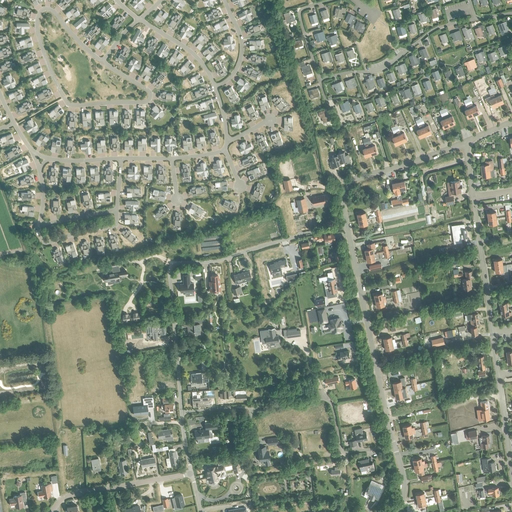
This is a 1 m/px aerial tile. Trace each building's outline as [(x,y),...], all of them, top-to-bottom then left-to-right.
[(137,6),(140,9),(144,6),(143,5),(145,4),(143,2),(141,3),(140,3),(143,0),(133,0),(133,1),(134,2),(132,4),(135,8),(137,6)] [(108,16),(113,12),(111,10),(109,12),(108,11),(112,7),(109,4),(105,8),(104,6),(101,9),(103,10),(101,12),(103,15),(105,13),(108,16)] [(70,17),(72,19),(79,13),(77,10),(76,11),(74,8),(66,14),(68,17),(71,14),(72,16),(70,17)] [(334,16),(343,18),(343,14),(342,14),(342,12),(345,13),(346,9),(342,8),(341,10),(336,9),(334,16)] [(24,10),(17,9),(16,14),(23,16),(22,17),(26,18),(26,16),(30,17),(30,14),(28,13),(29,11),(27,11),(27,9),(24,9),(24,10)] [(211,13),(208,15),(210,19),(215,17),(215,18),(219,17),(218,15),(222,14),(220,11),(219,11),(218,10),(216,10),(216,9),(212,10),(213,12),(211,12),(211,13)] [(392,11),(395,18),(401,17),(398,9),(392,11)] [(429,11),(432,18),(438,16),(435,9),(429,11)] [(160,10),(154,18),(158,21),(159,20),(162,23),(168,14),(164,12),(162,15),(161,14),(163,12),(160,10)] [(243,13),(239,15),(241,19),(243,18),(245,21),(247,20),(247,21),(251,19),(249,15),(251,14),(250,10),(247,11),(247,10),(243,11),(243,13)] [(320,12),(323,20),(329,18),(326,10),(320,12)] [(283,14),(285,18),(286,22),(289,21),(289,23),(295,21),(293,15),(291,16),(289,12),(283,14)] [(417,13),(421,22),(426,21),(427,22),(430,21),(427,12),(422,13),(421,12),(417,13)] [(172,19),(169,25),(174,28),(177,22),(178,23),(180,20),(179,19),(181,16),(178,14),(177,16),(176,15),(174,16),(173,15),(171,19),(172,19)] [(309,16),(312,24),(318,22),(315,14),(309,16)] [(356,18),(354,16),(348,14),(345,21),(350,24),(353,25),(356,18)] [(116,17),(114,19),(115,20),(114,22),(115,23),(112,25),(116,28),(120,24),(121,25),(122,23),(121,22),(124,18),(122,16),(120,18),(119,16),(118,18),(116,17)] [(83,17),(74,25),(77,28),(81,24),(82,26),(80,27),(82,29),(83,27),(84,27),(87,25),(84,22),(86,20),(83,17)] [(225,20),(214,25),(216,29),(218,28),(220,31),(228,27),(225,20)] [(354,29),(359,31),(362,33),(366,25),(357,21),(355,26),(354,28),(354,29)] [(498,25),(501,32),(502,35),(507,33),(506,30),(508,29),(506,22),(498,25)] [(24,32),(26,32),(26,28),(29,28),(29,23),(16,23),(16,28),(19,28),(19,33),(24,33),(24,32)] [(408,26),(410,33),(416,31),(414,24),(408,26)] [(483,34),(484,38),(487,37),(482,24),(478,26),(478,27),(474,29),(477,37),(483,34)] [(92,29),(87,34),(91,38),(96,33),(97,34),(99,32),(98,30),(99,29),(98,28),(99,26),(97,25),(93,28),(92,27),(91,29),(92,29)] [(181,31),(179,36),(182,38),(184,35),(188,38),(189,36),(190,36),(192,32),(188,29),(189,27),(186,25),(184,27),(182,26),(180,30),(181,31)] [(249,31),(247,32),(248,35),(251,33),(252,35),(255,34),(255,32),(261,30),(259,25),(253,27),(253,26),(249,27),(250,29),(248,29),(249,31)] [(486,27),(489,35),(495,32),(492,25),(486,27)] [(403,26),(396,28),(399,36),(405,34),(407,34),(404,26),(403,26)] [(462,29),(463,31),(465,39),(471,37),(472,40),(474,39),(470,28),(466,30),(465,27),(462,29)] [(136,42),(136,41),(138,42),(139,41),(142,43),(144,39),(142,38),(144,36),(142,35),(141,36),(140,35),(142,32),(138,30),(132,40),(136,42)] [(450,34),(450,36),(452,36),(454,41),(459,39),(460,40),(463,39),(459,30),(457,31),(450,34)] [(314,35),(317,43),(323,41),(325,40),(323,32),(314,35)] [(439,36),(442,43),(448,41),(445,34),(439,36)] [(200,35),(193,43),(195,45),(197,43),(198,44),(196,46),(199,49),(205,42),(202,39),(204,37),(200,35)] [(327,38),(326,38),(327,40),(328,40),(330,45),(336,43),(335,41),(338,41),(336,35),(333,36),(327,38)] [(224,42),(224,46),(229,46),(229,48),(234,47),(233,45),(234,45),(234,40),(232,41),(232,36),(228,36),(228,39),(224,40),(224,42)] [(24,48),(33,45),(30,37),(19,41),(20,45),(23,44),(24,48)] [(101,50),(108,41),(105,39),(104,41),(101,38),(95,45),(101,50)] [(149,45),(147,48),(151,51),(154,46),(155,47),(157,43),(155,42),(157,39),(154,38),(153,39),(152,38),(151,40),(149,39),(148,42),(149,43),(148,45),(149,45)] [(261,40),(249,41),(250,49),(259,49),(259,45),(261,45),(261,40)] [(163,43),(157,53),(160,56),(162,53),(165,56),(169,50),(165,48),(167,46),(163,43)] [(211,45),(202,53),(204,55),(206,53),(207,54),(205,56),(208,59),(215,53),(212,50),(214,48),(211,45)] [(497,48),(500,56),(509,52),(507,45),(497,48)] [(120,61),(121,61),(122,62),(126,56),(127,57),(129,53),(128,53),(129,51),(127,50),(128,49),(124,47),(122,51),(121,50),(119,52),(120,53),(117,58),(120,60),(120,61)] [(0,56),(4,55),(5,57),(7,56),(6,54),(11,53),(10,50),(8,51),(8,49),(6,49),(5,48),(2,49),(2,50),(0,50),(0,56)] [(419,51),(422,58),(428,56),(425,48),(419,51)] [(175,50),(169,60),(172,62),(174,60),(177,63),(182,55),(179,53),(177,55),(176,54),(178,52),(175,50)] [(347,52),(349,59),(355,57),(352,50),(347,52)] [(26,55),(23,57),(24,61),(30,59),(30,60),(33,59),(33,58),(36,56),(35,54),(34,54),(33,52),(31,53),(31,51),(27,53),(28,54),(26,55)] [(481,52),(475,54),(478,62),(484,60),(484,61),(487,60),(484,51),(481,52)] [(487,54),(490,62),(498,59),(496,51),(487,54)] [(327,52),(321,54),(324,62),(329,60),(330,62),(333,61),(332,60),(330,52),(327,52)] [(335,55),(338,63),(344,61),(341,53),(335,55)] [(249,57),(248,61),(252,61),(252,63),(258,64),(258,62),(261,63),(262,57),(256,56),(256,55),(253,54),(252,56),(251,56),(250,58),(249,57)] [(415,55),(409,57),(412,64),(412,66),(421,63),(419,57),(416,58),(415,55)] [(135,68),(134,69),(136,71),(137,69),(138,69),(140,65),(136,63),(138,61),(133,58),(132,60),(131,60),(128,64),(130,64),(127,69),(131,71),(134,67),(135,68)] [(466,65),(468,70),(477,67),(474,59),(464,63),(465,65),(466,65)] [(189,60),(180,68),(183,71),(185,70),(187,73),(194,66),(191,63),(189,65),(188,64),(190,62),(189,60)] [(8,68),(9,70),(11,69),(10,67),(15,66),(14,63),(12,64),(11,62),(9,62),(9,61),(6,62),(6,63),(4,64),(4,65),(1,66),(3,70),(8,68)] [(219,62),(214,65),(217,71),(216,71),(218,75),(220,74),(222,77),(224,75),(223,73),(225,72),(224,71),(225,70),(224,67),(222,68),(219,62)] [(42,71),(39,63),(28,67),(29,71),(32,70),(33,74),(42,71)] [(397,67),(395,67),(396,69),(397,69),(399,74),(405,72),(405,71),(407,70),(404,63),(402,64),(397,67)] [(301,68),(303,72),(304,76),(313,73),(310,65),(305,66),(301,68)] [(459,68),(456,69),(458,77),(464,75),(461,67),(461,65),(458,66),(459,68)] [(143,78),(147,81),(152,72),(150,71),(151,71),(150,70),(149,70),(150,68),(146,66),(140,76),(142,78),(144,75),(145,76),(143,78)] [(245,70),(244,72),(247,74),(246,75),(250,77),(250,76),(256,78),(258,73),(252,70),(253,69),(250,68),(249,69),(247,68),(246,70),(245,70)] [(432,72),(435,80),(440,78),(437,70),(432,72)] [(444,72),(447,80),(453,78),(450,70),(444,72)] [(387,74),(390,82),(396,79),(393,72),(387,74)] [(155,80),(152,84),(154,86),(156,85),(157,86),(158,85),(160,86),(163,83),(161,82),(163,80),(162,80),(164,77),(164,76),(163,76),(160,73),(156,78),(156,77),(154,79),(155,80)] [(199,74),(190,78),(192,82),(193,82),(195,85),(204,81),(202,77),(198,79),(198,77),(200,76),(199,74)] [(9,84),(11,87),(14,86),(13,83),(15,82),(13,79),(12,80),(10,75),(6,76),(8,81),(6,82),(5,79),(3,80),(4,83),(5,86),(9,84)] [(37,83),(39,86),(47,83),(44,75),(33,80),(35,84),(37,83)] [(365,82),(363,83),(364,85),(366,85),(368,90),(373,88),(373,86),(375,85),(373,79),(371,75),(368,76),(369,78),(366,79),(367,82),(365,82)] [(484,77),(477,80),(480,87),(484,86),(483,83),(486,82),(484,77)] [(239,83),(237,87),(239,88),(238,88),(241,91),(244,87),(247,89),(249,86),(247,84),(248,83),(245,80),(244,81),(240,78),(237,82),(239,83)] [(345,81),(348,89),(354,87),(357,85),(354,78),(351,79),(345,81)] [(376,80),(379,88),(385,86),(382,78),(376,80)] [(496,80),(499,88),(504,86),(501,78),(496,80)] [(423,82),(426,90),(429,89),(431,88),(429,80),(423,82)] [(332,85),(332,87),(334,87),(336,92),(345,89),(342,81),(339,82),(333,84),(334,84),(332,85)] [(488,90),(489,93),(495,91),(494,88),(492,82),(489,83),(490,87),(487,88),(488,90)] [(418,84),(412,87),(415,96),(422,94),(418,84)] [(200,90),(194,92),(196,97),(199,96),(200,97),(206,95),(205,94),(208,92),(207,89),(206,90),(205,88),(203,89),(203,87),(199,89),(200,90)] [(231,88),(224,92),(229,100),(232,98),(233,100),(237,98),(231,88)] [(318,97),(320,96),(317,88),(311,90),(308,91),(310,98),(313,97),(317,96),(318,97)] [(413,98),(409,88),(403,90),(402,90),(399,91),(400,94),(402,94),(404,99),(409,97),(410,99),(413,98)] [(40,100),(46,97),(46,98),(50,97),(49,95),(52,94),(51,91),(49,92),(48,90),(47,91),(46,89),(43,91),(43,92),(38,95),(40,100)] [(13,101),(22,97),(20,94),(19,94),(17,91),(9,95),(10,98),(14,96),(15,98),(12,99),(13,101)] [(160,95),(158,95),(158,99),(163,99),(163,101),(166,101),(166,100),(172,100),(172,96),(173,96),(173,95),(172,95),(172,93),(166,93),(166,91),(162,91),(162,93),(160,93),(160,95)] [(495,91),(489,93),(490,96),(491,96),(492,99),(489,100),(492,108),(498,105),(495,97),(494,95),(497,93),(495,91)] [(390,97),(393,104),(399,102),(396,94),(390,97)] [(500,95),(495,97),(498,105),(504,103),(500,95)] [(263,100),(259,101),(262,110),(266,109),(265,106),(266,105),(267,108),(270,107),(266,96),(262,98),(263,100)] [(375,99),(378,106),(387,103),(384,96),(375,99)] [(274,97),(272,99),(275,102),(274,103),(276,106),(277,105),(281,110),(286,106),(281,101),(282,100),(280,97),(278,98),(277,97),(276,99),(274,97)] [(211,99),(200,103),(201,107),(203,106),(205,110),(214,107),(212,103),(209,104),(209,103),(212,102),(211,99)] [(340,104),(343,112),(349,110),(348,109),(351,109),(348,100),(345,101),(346,102),(340,104)] [(471,101),(465,104),(466,106),(467,106),(468,109),(465,110),(468,118),(474,115),(469,105),(472,104),(473,104),(471,101)] [(26,110),(27,111),(29,110),(28,108),(32,106),(31,104),(29,104),(29,103),(27,103),(26,102),(23,104),(24,105),(22,106),(22,107),(19,108),(21,112),(26,110)] [(365,105),(364,105),(365,107),(366,107),(368,112),(374,110),(371,103),(365,105)] [(353,106),(356,114),(362,111),(359,104),(353,106)] [(473,107),(472,104),(469,105),(474,115),(479,113),(476,105),(473,107)] [(56,117),(63,111),(61,108),(59,110),(58,109),(60,107),(58,105),(49,113),(52,116),(54,114),(56,117)] [(153,111),(151,113),(152,114),(152,115),(155,119),(158,115),(160,117),(164,113),(162,112),(163,111),(160,107),(159,108),(155,105),(152,108),(155,112),(154,112),(153,111)] [(252,106),(247,109),(250,114),(249,115),(251,118),(252,117),(254,121),(257,119),(256,117),(257,117),(257,115),(258,114),(256,111),(255,111),(252,106)] [(139,110),(136,110),(136,123),(141,122),(141,120),(142,120),(142,121),(143,121),(143,120),(145,120),(145,110),(140,110),(140,113),(139,113),(139,110)] [(328,121),(326,113),(325,110),(318,112),(320,115),(321,115),(324,122),(328,121)] [(112,111),(109,111),(109,123),(114,123),(114,120),(117,120),(117,111),(113,111),(113,114),(112,114),(112,111)] [(128,111),(124,111),(124,116),(122,116),(122,118),(123,118),(124,125),(128,125),(130,125),(130,118),(131,118),(131,114),(130,114),(130,112),(128,112),(128,111)] [(100,123),(104,123),(103,112),(101,112),(101,114),(99,115),(99,112),(95,112),(96,121),(100,121),(100,123)] [(215,112),(204,115),(205,120),(207,119),(208,124),(213,123),(212,122),(215,121),(214,117),(216,117),(215,112)] [(73,113),(70,113),(70,118),(68,118),(68,120),(69,121),(69,127),(75,127),(75,121),(76,121),(77,117),(75,117),(75,115),(73,115),(73,113)] [(84,113),(82,113),(83,125),(87,125),(87,122),(91,122),(90,113),(86,113),(86,116),(85,116),(84,113)] [(235,118),(231,119),(232,126),(237,125),(237,128),(241,127),(241,124),(243,124),(242,120),(240,120),(239,115),(235,116),(235,118)] [(452,116),(446,118),(450,126),(455,123),(452,116)] [(286,118),(284,118),(284,129),(288,129),(288,127),(292,127),(292,117),(288,117),(288,121),(286,121),(286,118)] [(450,126),(446,118),(440,121),(444,128),(450,126)] [(28,131),(32,129),(33,131),(37,129),(35,127),(37,126),(35,123),(34,124),(31,119),(27,121),(30,126),(29,126),(27,124),(25,125),(26,128),(28,131)] [(423,120),(417,123),(418,126),(419,126),(420,129),(417,130),(420,138),(426,135),(423,128),(421,125),(424,124),(423,120)] [(428,125),(423,128),(426,135),(431,133),(428,125)] [(398,135),(401,143),(407,140),(404,133),(401,134),(400,131),(399,128),(392,131),(394,134),(397,132),(398,135)] [(211,138),(209,139),(210,142),(212,142),(212,145),(216,145),(215,143),(217,143),(217,141),(218,141),(218,137),(216,137),(216,135),(215,135),(214,132),(210,133),(211,138)] [(275,134),(271,135),(274,144),(278,142),(279,145),(283,143),(279,132),(276,133),(277,136),(276,136),(275,134)] [(2,142),(4,141),(6,144),(14,142),(13,138),(10,139),(9,137),(12,136),(11,134),(0,138),(2,142)] [(36,142),(39,145),(41,141),(42,142),(41,144),(43,146),(48,138),(45,136),(44,137),(41,134),(36,142)] [(259,135),(256,136),(258,139),(257,140),(258,143),(260,143),(263,148),(268,146),(265,140),(266,139),(264,136),(263,137),(262,135),(260,136),(259,135)] [(401,143),(398,135),(392,138),(396,145),(401,143)] [(199,138),(196,138),(197,148),(201,147),(200,143),(202,143),(202,146),(205,145),(203,136),(199,136),(199,138)] [(186,140),(182,140),(183,150),(187,149),(187,146),(189,146),(189,149),(191,149),(190,137),(186,137),(186,140)] [(112,144),(111,144),(111,147),(113,147),(113,151),(116,151),(116,149),(118,149),(118,147),(119,147),(119,143),(118,143),(118,141),(117,141),(116,138),(112,138),(112,144)] [(142,141),(138,141),(138,150),(142,150),(142,147),(143,147),(143,150),(146,150),(146,138),(142,138),(142,141)] [(155,141),(151,141),(151,148),(155,148),(155,150),(159,150),(159,138),(155,138),(155,141)] [(167,141),(165,141),(165,145),(167,145),(167,150),(172,150),(172,147),(175,147),(175,145),(175,140),(172,141),(171,138),(167,138),(167,141)] [(128,141),(124,141),(124,151),(128,151),(128,147),(130,147),(130,149),(132,149),(132,139),(128,139),(128,141)] [(56,151),(58,152),(61,140),(57,140),(56,142),(52,141),(51,150),(54,151),(55,148),(57,149),(56,151)] [(66,146),(65,150),(67,150),(67,153),(70,154),(70,152),(72,152),(72,150),(74,150),(74,146),(73,146),(73,140),(67,140),(67,146),(66,146)] [(100,142),(96,143),(97,152),(101,152),(101,149),(103,149),(103,151),(105,151),(104,140),(100,140),(100,142)] [(85,144),(81,144),(81,149),(82,149),(82,151),(85,150),(86,153),(91,152),(90,148),(91,148),(91,143),(90,144),(90,141),(85,141),(85,144)] [(242,148),(239,149),(242,153),(244,152),(245,153),(249,151),(248,150),(253,147),(251,143),(248,145),(246,141),(244,142),(240,144),(242,148)] [(370,141),(364,143),(364,145),(365,145),(366,148),(363,149),(365,157),(371,155),(369,147),(368,144),(371,143),(370,141)] [(375,145),(369,147),(371,155),(377,153),(375,145)] [(7,153),(10,158),(16,155),(16,156),(18,155),(17,153),(21,151),(20,148),(18,149),(17,147),(16,148),(15,147),(12,149),(13,150),(7,153)] [(337,154),(338,155),(340,163),(344,162),(344,163),(350,161),(348,154),(345,155),(344,152),(337,154)] [(340,163),(338,155),(331,157),(332,161),(329,162),(331,168),(337,167),(341,166),(340,164),(340,163)] [(248,158),(242,161),(245,166),(250,164),(251,165),(254,164),(254,162),(257,161),(256,158),(254,158),(253,157),(252,157),(251,156),(248,157),(248,158)] [(500,169),(504,168),(506,168),(506,162),(503,162),(503,158),(498,158),(500,169)] [(20,167),(22,171),(26,170),(26,169),(28,168),(27,166),(25,167),(24,165),(29,163),(27,159),(22,162),(22,160),(18,162),(19,163),(16,164),(18,168),(20,167)] [(214,166),(213,167),(214,171),(218,169),(219,172),(223,171),(222,168),(224,168),(223,164),(222,165),(220,159),(216,160),(217,163),(213,164),(214,166)] [(481,165),(481,171),(493,170),(492,160),(485,161),(485,162),(485,164),(481,165)] [(197,169),(196,169),(197,173),(202,173),(202,175),(206,175),(206,172),(208,172),(207,168),(205,168),(205,163),(200,163),(201,166),(197,166),(197,169)] [(183,168),(181,169),(182,172),(183,172),(184,178),(190,177),(189,171),(190,171),(190,167),(188,168),(188,166),(186,166),(186,164),(182,165),(183,168)] [(128,171),(128,175),(132,175),(132,178),(137,178),(137,175),(138,175),(138,171),(137,171),(137,166),(132,166),(132,169),(128,169),(128,171)] [(148,166),(143,166),(143,176),(147,176),(147,178),(151,178),(151,166),(149,166),(149,169),(148,169),(148,166)] [(158,170),(157,170),(157,174),(158,174),(158,180),(164,180),(164,173),(165,173),(165,170),(163,170),(163,168),(162,168),(162,166),(158,166),(158,170)] [(50,181),(55,181),(55,177),(56,177),(56,175),(58,175),(58,171),(56,171),(56,170),(54,169),(54,168),(51,167),(51,172),(49,172),(49,175),(50,175),(50,181)] [(94,168),(90,168),(91,177),(95,177),(95,180),(99,179),(98,167),(96,168),(96,171),(94,171),(94,168)] [(106,170),(104,170),(104,174),(106,174),(106,180),(111,180),(111,174),(113,174),(113,170),(111,170),(111,167),(108,167),(108,168),(106,168),(106,170)] [(63,168),(62,178),(66,178),(66,180),(70,181),(71,169),(69,169),(69,172),(67,172),(67,169),(63,168)] [(258,168),(247,172),(248,174),(251,173),(251,175),(249,176),(250,180),(259,176),(257,172),(260,171),(258,168)] [(80,169),(76,169),(76,178),(80,178),(81,181),(85,180),(84,169),(82,169),(82,172),(80,172),(80,169)] [(27,183),(27,185),(29,184),(29,182),(34,181),(33,178),(31,179),(31,177),(29,177),(29,176),(25,176),(25,178),(23,178),(24,179),(20,180),(21,185),(27,183)] [(290,179),(283,181),(285,191),(292,190),(290,179)] [(227,181),(215,182),(215,186),(218,186),(218,190),(227,189),(227,185),(224,185),(224,184),(227,184),(227,181)] [(459,181),(450,182),(451,189),(451,193),(455,193),(455,195),(460,195),(460,192),(461,192),(459,181)] [(398,182),(392,183),(394,192),(394,191),(395,196),(397,195),(401,194),(400,190),(398,182)] [(255,190),(253,196),(258,198),(260,192),(262,192),(263,189),(261,188),(262,186),(260,186),(261,184),(258,183),(256,186),(255,186),(254,189),(255,190)] [(190,191),(188,191),(189,194),(192,194),(192,196),(196,195),(196,194),(202,193),(202,187),(195,188),(195,187),(191,187),(191,189),(190,189),(190,191)] [(138,188),(127,188),(127,190),(130,190),(130,192),(127,192),(127,196),(136,196),(136,192),(138,192),(138,188)] [(154,189),(152,193),(155,194),(154,198),(163,200),(164,196),(161,195),(161,194),(164,195),(165,192),(154,189)] [(28,198),(28,200),(30,200),(30,198),(35,198),(35,194),(33,195),(33,193),(31,193),(31,191),(27,191),(27,193),(21,193),(21,199),(28,198)] [(110,193),(98,194),(98,198),(101,197),(101,201),(110,201),(110,197),(107,197),(107,195),(110,195),(110,193)] [(88,194),(82,195),(84,201),(82,201),(83,205),(85,205),(86,208),(89,208),(89,206),(90,205),(90,203),(92,203),(91,200),(89,200),(88,194)] [(398,199),(391,201),(392,207),(397,206),(403,204),(402,200),(401,194),(397,195),(398,199)] [(313,198),(314,205),(326,203),(324,195),(313,198)] [(446,202),(443,203),(443,205),(446,205),(446,204),(454,203),(453,195),(445,197),(446,202)] [(297,200),(300,212),(307,210),(305,198),(297,200)] [(70,202),(66,202),(69,212),(72,211),(72,207),(73,207),(74,209),(76,209),(74,199),(70,200),(70,202)] [(53,209),(53,214),(57,214),(57,212),(59,212),(59,210),(60,210),(60,206),(59,206),(59,200),(58,200),(56,200),(53,200),(53,206),(51,206),(51,209),(53,209)] [(225,200),(222,205),(228,208),(228,209),(231,210),(232,209),(235,210),(237,207),(235,207),(236,205),(234,204),(235,202),(231,201),(231,202),(225,200)] [(138,201),(126,201),(126,205),(128,205),(128,210),(135,210),(135,205),(138,205),(138,201)] [(190,207),(188,211),(196,216),(198,212),(200,213),(202,210),(192,204),(191,206),(194,207),(193,209),(190,207)] [(22,206),(22,210),(24,210),(24,214),(33,215),(33,211),(30,211),(31,209),(34,210),(34,208),(22,206)] [(158,212),(156,214),(159,218),(163,214),(164,215),(167,213),(166,212),(169,209),(167,207),(165,208),(164,206),(163,208),(162,206),(158,208),(159,210),(158,211),(158,212)] [(175,216),(173,216),(173,220),(174,220),(174,226),(180,226),(180,220),(182,220),(182,216),(180,216),(180,214),(178,214),(178,212),(175,212),(175,216)] [(357,214),(358,220),(367,218),(368,218),(368,216),(366,216),(365,212),(357,214)] [(136,215),(124,215),(124,217),(127,217),(127,219),(124,219),(124,223),(134,223),(134,219),(136,219),(136,215)] [(458,237),(449,239),(450,242),(452,242),(452,241),(455,241),(455,243),(460,242),(459,239),(461,238),(462,242),(467,241),(465,228),(457,229),(458,237)] [(123,230),(121,232),(124,235),(123,236),(126,238),(127,237),(132,241),(135,237),(130,233),(131,232),(128,229),(127,231),(126,229),(125,231),(123,230)] [(334,233),(324,234),(325,240),(325,241),(331,240),(331,241),(335,241),(334,233)] [(110,239),(109,239),(110,243),(111,243),(112,249),(118,247),(116,241),(118,241),(117,237),(115,238),(115,236),(113,236),(113,235),(110,235),(110,239)] [(96,243),(95,244),(95,246),(96,246),(98,252),(102,251),(102,252),(103,252),(103,251),(104,251),(103,245),(104,244),(103,240),(102,240),(101,239),(99,239),(99,238),(95,238),(96,243)] [(82,245),(80,245),(81,250),(82,249),(84,256),(85,255),(86,256),(86,255),(90,254),(89,248),(90,248),(89,245),(88,245),(87,240),(83,241),(83,243),(81,243),(82,245)] [(69,244),(65,246),(68,255),(70,255),(71,255),(71,254),(72,256),(77,255),(73,243),(70,244),(71,247),(70,247),(69,244)] [(365,250),(366,256),(374,254),(373,249),(375,248),(374,243),(367,244),(368,249),(365,250)] [(54,253),(52,254),(54,258),(55,257),(58,263),(59,263),(60,263),(60,262),(64,261),(61,255),(62,254),(61,252),(60,252),(58,248),(54,249),(55,251),(53,251),(54,253)] [(270,265),(272,272),(278,271),(277,268),(287,265),(286,259),(276,262),(276,263),(270,265)] [(106,272),(107,277),(106,277),(106,278),(107,278),(108,282),(108,283),(118,282),(117,280),(117,279),(121,278),(120,276),(126,275),(125,269),(119,271),(118,265),(119,265),(118,262),(111,263),(112,267),(112,266),(112,267),(113,269),(106,271),(106,272)] [(233,275),(236,283),(251,279),(249,271),(233,275)] [(466,279),(462,279),(464,289),(471,288),(470,278),(473,278),(472,271),(465,272),(466,279)] [(329,289),(326,289),(327,298),(337,296),(336,292),(338,292),(337,287),(336,284),(335,278),(334,279),(332,272),(327,273),(328,276),(327,276),(329,289)] [(180,284),(180,287),(180,292),(193,291),(193,283),(190,283),(189,275),(183,275),(183,282),(184,282),(184,284),(180,284)] [(209,283),(210,291),(220,290),(219,278),(218,278),(217,275),(211,275),(212,283),(209,283)] [(325,298),(316,300),(317,307),(326,305),(325,298)] [(384,299),(375,301),(377,307),(385,305),(384,302),(386,302),(386,299),(384,299)] [(499,303),(500,310),(508,309),(508,305),(510,305),(510,302),(499,303)] [(325,309),(318,311),(320,318),(326,317),(325,309)] [(472,314),(467,315),(468,320),(470,320),(471,325),(473,324),(476,324),(479,324),(477,313),(472,314)] [(183,324),(183,327),(187,326),(187,334),(193,333),(193,335),(195,335),(194,333),(199,333),(198,323),(204,323),(204,319),(199,319),(199,318),(192,319),(192,323),(183,324)] [(331,324),(329,324),(329,326),(330,328),(329,328),(330,329),(332,329),(333,333),(342,331),(341,327),(343,327),(341,322),(340,322),(339,318),(330,320),(331,324)] [(149,326),(145,326),(145,332),(149,332),(150,335),(152,335),(152,338),(152,339),(153,339),(153,340),(157,340),(157,334),(159,333),(159,334),(165,334),(165,327),(150,328),(149,326)] [(269,329),(261,331),(263,343),(266,343),(267,343),(279,341),(278,335),(276,336),(275,328),(269,329)] [(287,329),(283,330),(284,336),(287,335),(288,337),(301,336),(300,330),(287,332),(287,329)] [(444,344),(443,337),(431,340),(433,347),(444,344)] [(340,352),(341,356),(338,356),(339,360),(342,359),(342,358),(350,357),(348,350),(340,352)] [(458,353),(459,360),(470,359),(469,351),(458,353)] [(201,373),(190,373),(191,383),(202,383),(202,382),(202,380),(208,379),(208,376),(208,374),(208,372),(201,373)] [(338,376),(325,379),(327,385),(337,383),(336,382),(339,382),(338,376)] [(401,381),(393,383),(394,388),(404,386),(406,386),(404,377),(400,378),(401,381)] [(349,380),(349,381),(345,382),(346,385),(350,384),(351,388),(357,387),(355,379),(349,380)] [(404,386),(394,388),(395,395),(396,399),(408,396),(406,386),(404,386)] [(228,397),(228,395),(230,395),(230,394),(231,394),(231,395),(236,394),(236,399),(246,399),(245,390),(235,390),(235,389),(231,390),(230,390),(228,390),(222,390),(222,391),(222,393),(220,393),(220,397),(228,397)] [(153,397),(142,398),(143,405),(147,404),(147,408),(154,407),(153,397)] [(163,404),(161,404),(161,409),(165,409),(165,411),(169,411),(169,410),(173,410),(172,403),(168,403),(168,400),(169,400),(168,397),(162,397),(163,401),(163,404)] [(192,398),(193,406),(197,406),(198,406),(211,405),(210,397),(192,398)] [(473,403),(473,405),(477,405),(478,406),(481,406),(481,409),(488,408),(487,401),(480,402),(480,403),(477,404),(477,402),(473,403)] [(143,405),(135,406),(136,414),(148,413),(147,408),(147,404),(143,405)] [(353,412),(354,418),(363,416),(361,410),(353,412)] [(212,434),(209,434),(208,430),(211,429),(211,423),(205,424),(206,430),(195,431),(196,439),(210,437),(209,437),(212,437),(212,434)] [(411,424),(403,426),(404,432),(412,430),(415,430),(414,428),(412,428),(411,424)] [(171,432),(172,432),(172,431),(171,431),(171,428),(157,431),(159,438),(172,436),(171,432)] [(362,428),(355,429),(356,435),(357,441),(368,439),(366,432),(363,433),(362,428)] [(415,430),(404,432),(405,438),(414,436),(413,433),(415,433),(415,430)] [(468,431),(470,439),(478,438),(476,430),(468,431)] [(479,437),(480,443),(481,448),(489,447),(488,442),(490,442),(489,435),(481,436),(482,437),(479,437)] [(265,446),(257,447),(258,453),(259,461),(265,460),(265,464),(269,464),(269,460),(270,459),(269,452),(268,451),(266,451),(265,446)] [(166,460),(167,467),(171,466),(171,465),(174,465),(175,465),(175,464),(178,464),(176,450),(168,452),(170,460),(166,460)] [(141,464),(142,467),(155,464),(154,457),(140,459),(140,460),(138,460),(137,462),(138,463),(139,464),(141,464)] [(91,459),(93,467),(92,467),(93,471),(100,469),(99,465),(99,466),(98,458),(91,459)] [(484,471),(495,469),(494,461),(491,462),(491,458),(483,459),(484,471)] [(125,474),(124,473),(128,473),(125,459),(118,461),(120,474),(123,473),(123,474),(125,474)] [(371,468),(371,470),(375,469),(373,462),(370,463),(369,459),(359,461),(361,471),(362,474),(366,473),(366,470),(371,468)] [(218,466),(206,468),(208,474),(207,474),(208,476),(208,477),(209,482),(211,482),(212,484),(214,484),(216,483),(216,481),(218,480),(217,476),(218,476),(219,476),(219,475),(220,474),(220,473),(220,472),(224,471),(223,466),(233,464),(232,460),(224,461),(224,460),(217,462),(218,466)] [(425,463),(414,465),(416,472),(419,471),(419,475),(425,474),(423,467),(426,466),(425,463)] [(339,467),(320,469),(320,473),(320,480),(341,477),(340,471),(339,467)] [(43,496),(44,498),(51,496),(50,489),(52,489),(51,483),(49,484),(49,483),(41,485),(42,491),(37,492),(38,497),(43,496)] [(364,493),(370,496),(370,497),(374,498),(374,497),(378,498),(381,489),(370,484),(368,487),(367,486),(364,493)] [(488,488),(489,493),(492,492),(493,496),(499,495),(498,487),(488,488)] [(20,493),(20,495),(13,497),(14,498),(9,499),(10,506),(15,505),(15,508),(23,506),(22,500),(26,499),(25,492),(20,493)] [(416,494),(417,500),(425,498),(424,492),(416,494)] [(175,497),(172,498),(174,510),(182,508),(181,506),(184,505),(181,495),(174,496),(175,497)] [(425,498),(417,500),(418,506),(426,505),(425,498)]
